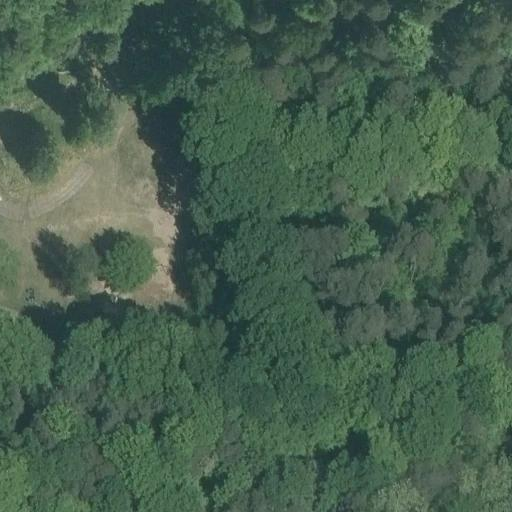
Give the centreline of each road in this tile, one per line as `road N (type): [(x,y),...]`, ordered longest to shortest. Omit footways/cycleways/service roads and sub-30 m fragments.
road 1 (unclassified): [(209,0),(350,494)]
road 2 (unclassified): [(350,494),(511,465)]
